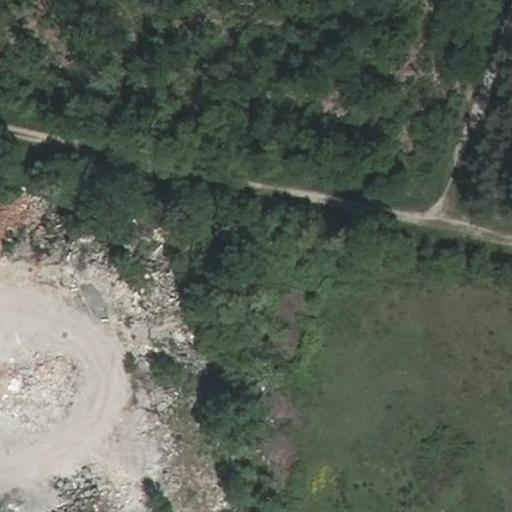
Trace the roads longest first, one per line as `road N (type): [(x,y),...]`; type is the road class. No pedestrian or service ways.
road 1 (unclassified): [(511,239),(0,127)]
road 2 (track): [(436,222),(511,22)]
